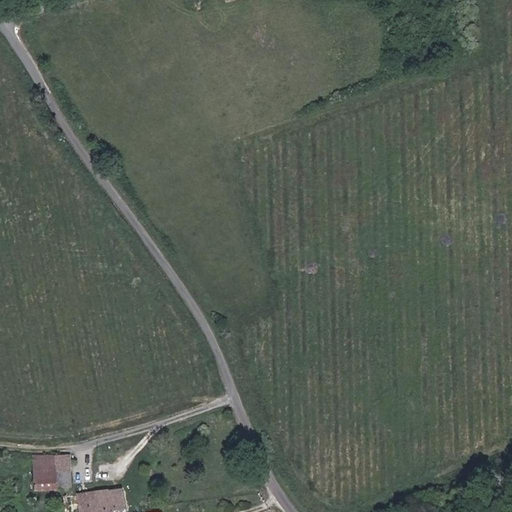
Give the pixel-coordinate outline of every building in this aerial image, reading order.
[(56,472),(70,473),(69,457),(54,455),(56,472)] [(32,489),(54,489),(71,489),(70,473),(56,472),(33,471),(32,489)] [(2,482),(2,493),(18,494),(18,482),(2,482)] [(121,490),(107,492),(93,494),(94,511),(110,511),(111,510),(124,509),(121,490)] [(94,511),(93,494),(77,496),(79,511),(94,511)] [(79,511),(77,496),(65,497),(67,511),(79,511)]
